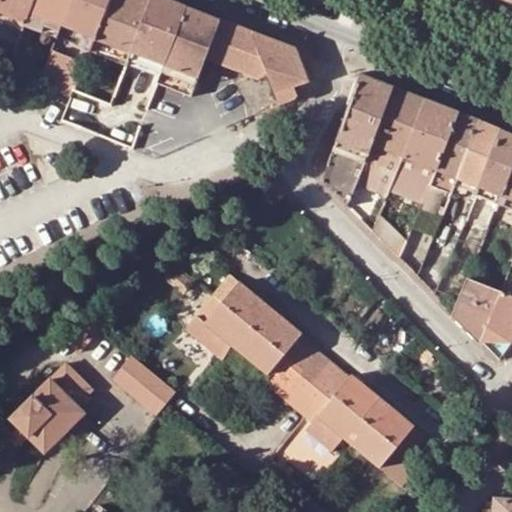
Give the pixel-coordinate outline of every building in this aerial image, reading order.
[(33,0),(1,0),(0,4),(0,11),(25,21),(29,13),(33,0)] [(71,0),(33,0),(29,13),(41,18),(62,25),(71,0)] [(71,0),(62,25),(96,38),(110,0),(71,0)] [(91,49),(90,51),(99,54),(127,64),(132,52),(151,0),(110,0),(96,38),(91,49)] [(187,8),(165,0),(151,0),(132,52),(165,65),(187,8)] [(192,96),(198,78),(206,58),(220,21),(187,8),(165,65),(160,77),(158,84),(192,96)] [(0,39),(16,46),(25,21),(0,11),(0,39)] [(35,32),(41,18),(29,13),(25,21),(16,46),(0,85),(0,96),(8,100),(35,32)] [(57,37),(62,25),(41,18),(35,32),(56,40),(57,37)] [(221,64),(258,79),(269,74),(252,33),(220,21),(206,58),(221,64)] [(91,49),(96,38),(62,25),(57,37),(91,49)] [(294,50),(252,33),(269,74),(281,104),(288,102),(283,89),(293,85),(307,80),(294,50)] [(58,74),(54,84),(74,92),(75,90),(83,70),(90,53),(82,50),(80,55),(63,49),(54,72),(58,74)] [(91,73),(99,54),(90,51),(90,53),(83,70),(91,73)] [(160,77),(165,65),(132,52),(127,64),(160,77)] [(323,180),(349,206),(356,186),(369,154),(372,146),(393,89),(360,76),(337,142),(323,180)] [(293,85),(283,89),(288,102),(293,100),(296,95),(293,85)] [(369,154),(356,186),(388,198),(389,194),(404,158),(426,102),(393,89),(372,146),(369,154)] [(404,158),(437,172),(459,115),(426,102),(404,158)] [(280,119),(284,113),(281,104),(262,112),(266,124),(280,119)] [(437,172),(457,179),(479,123),(459,115),(437,172)] [(457,179),(478,188),(500,132),(479,123),(457,179)] [(480,189),(501,197),(510,176),(511,170),(511,136),(500,132),(478,188),(480,189)] [(431,188),(437,172),(404,158),(389,194),(420,206),(428,186),(431,188)] [(501,197),(511,201),(511,170),(510,176),(501,197)] [(420,206),(411,231),(433,240),(457,179),(437,172),(431,188),(428,186),(420,206)] [(267,195),(275,189),(263,175),(255,182),(262,190),(267,195)] [(480,189),(478,188),(457,179),(433,240),(455,248),(462,230),(480,189)] [(484,239),(501,197),(480,189),(462,230),(484,239)] [(407,239),(381,214),(374,232),(400,258),(407,239)] [(429,264),(412,270),(418,276),(436,294),(445,273),(429,264)] [(184,293),(191,283),(174,269),(166,278),(184,293)] [(467,279),(453,312),(463,322),(481,340),(495,306),(501,292),(486,286),(488,280),(469,273),(467,279)] [(213,295),(196,316),(205,324),(231,345),(236,349),(268,375),(298,338),(302,334),(239,282),(235,287),(225,280),(213,295)] [(511,314),(495,306),(481,340),(501,360),(511,343),(511,314)] [(100,330),(77,312),(51,331),(81,354),(100,330)] [(221,358),(231,345),(205,324),(196,316),(185,329),(221,358)] [(348,379),(298,338),(268,375),(264,380),(271,386),(307,415),(314,421),(318,416),(348,379)] [(132,357),(114,380),(159,415),(167,405),(177,392),(170,386),(132,357)] [(66,364),(51,380),(77,406),(93,390),(66,364)] [(351,375),(348,379),(318,416),(344,438),(349,442),(380,468),(402,486),(418,466),(405,454),(418,439),(410,432),(414,427),(351,375)] [(84,413),(77,406),(51,380),(33,397),(11,420),(19,427),(28,437),(44,453),(84,413)] [(334,450),(344,438),(318,416),(314,421),(306,430),(332,452),(334,450)] [(21,445),(28,437),(19,427),(11,436),(21,445)] [(511,444),(511,432),(504,427),(487,452),(500,462),(511,444)] [(511,511),(511,499),(495,498),(493,511),(511,511)]
